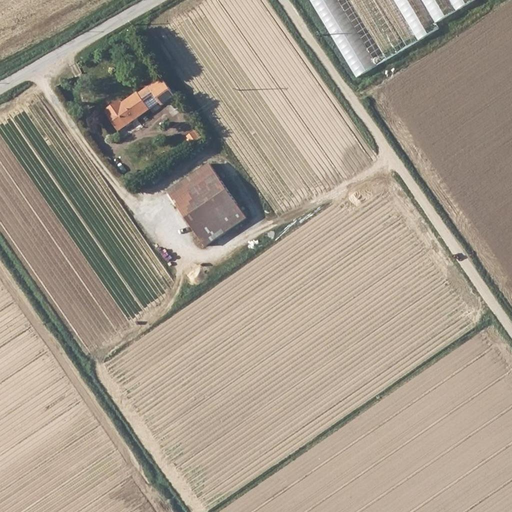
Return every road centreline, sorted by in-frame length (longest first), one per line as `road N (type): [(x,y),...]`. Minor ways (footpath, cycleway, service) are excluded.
road 1 (track): [(511,330),(284,0)]
road 2 (unclassified): [(0,87),(154,0)]
